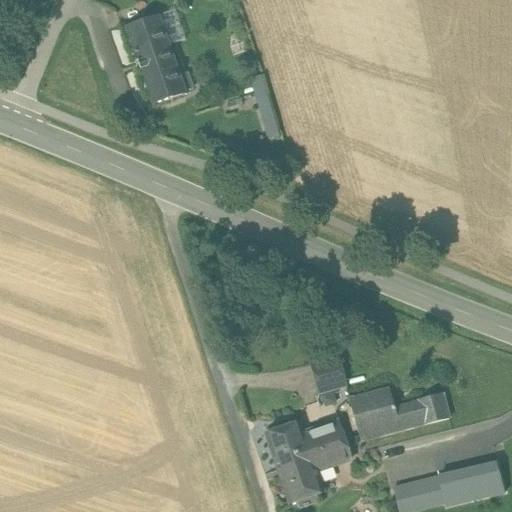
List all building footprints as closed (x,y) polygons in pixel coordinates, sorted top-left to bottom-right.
[(160,16),(126,27),(154,105),(187,94),(166,35),(171,34),(169,30),(165,31),(160,16)] [(281,135),(264,76),(252,79),(269,139),(281,135)] [(339,358),(312,365),(320,393),(347,386),(339,358)] [(390,388),(350,398),(362,441),(425,424),(426,425),(449,419),(443,394),(419,400),(419,401),(395,407),(390,388)] [(302,431),(270,442),(280,470),(312,460),(309,453),(346,440),(340,422),(304,435),(302,431)] [(312,460),(280,470),(291,503),(323,492),(316,471),(352,459),(346,440),(309,453),(312,460)] [(498,463),(439,478),(446,503),(445,504),(446,507),(506,493),(498,463)] [(439,478),(394,489),(399,511),(411,511),(445,504),(446,503),(439,478)]
